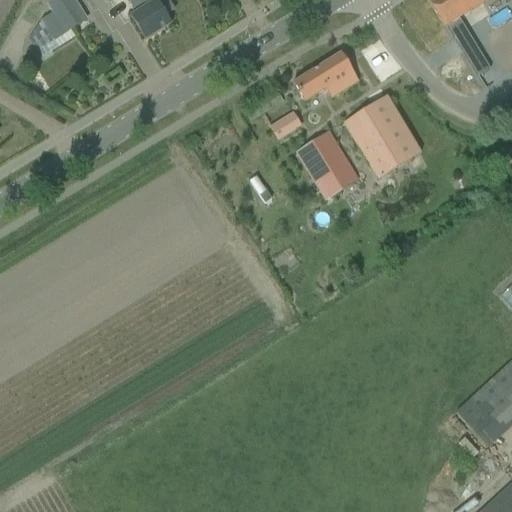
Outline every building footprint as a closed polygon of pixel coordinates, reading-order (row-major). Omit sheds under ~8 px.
[(29,58),(86,22),(72,0),(56,0),(45,7),(51,16),(39,24),(27,42),(31,49),(26,53),(29,58)] [(174,11),(167,0),(106,0),(106,1),(107,0),(127,0),(136,15),(130,19),(134,25),(144,42),(170,27),(164,18),(174,11)] [(443,30),(491,0),(428,0),(426,2),(443,30)] [(511,46),(506,37),(489,49),(472,59),(486,83),(511,66),(511,46)] [(357,84),(340,56),(292,86),(303,105),(326,91),(331,99),(357,84)] [(391,176),(421,156),(385,101),(344,128),(370,168),(381,161),(391,176)] [(277,143),(300,129),(292,117),(269,131),(277,143)] [(324,204),(357,184),(327,135),(295,156),(324,204)] [(511,386),(460,435),(494,471),(511,454),(511,386)] [(511,511),(511,483),(480,511),(511,511)]
